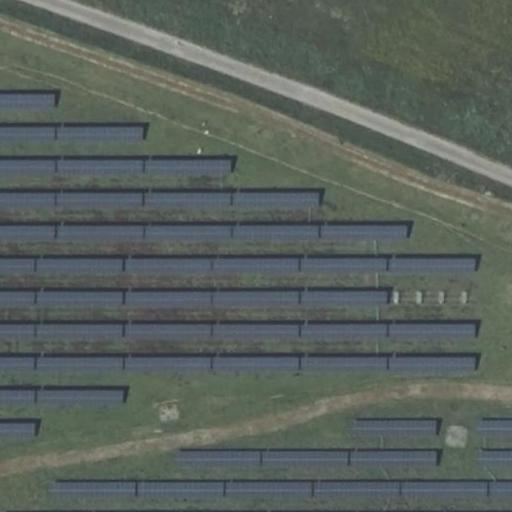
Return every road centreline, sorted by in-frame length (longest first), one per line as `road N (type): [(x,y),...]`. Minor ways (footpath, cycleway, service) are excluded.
road 1 (track): [(0,20),(267,113),(511,212)]
road 2 (track): [(511,394),(436,391),(0,467)]
